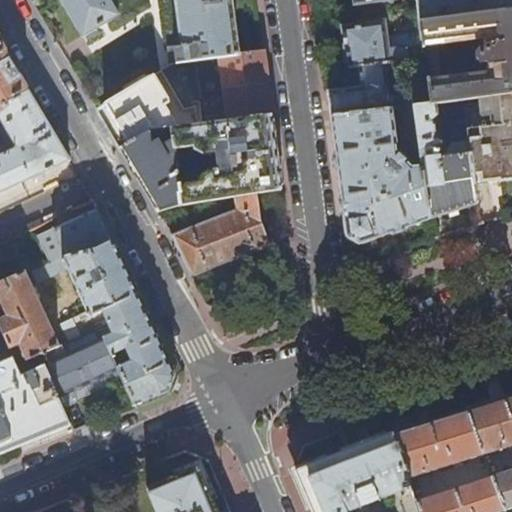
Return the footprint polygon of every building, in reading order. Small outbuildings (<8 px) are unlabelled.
[(59,0),(86,44),(117,97),(148,78),(172,64),(221,57),(237,55),(230,0),(59,0)] [(381,0),(392,0),(394,12),(417,9),(415,0),(353,0),(354,4),(381,0)] [(511,0),(415,0),(417,9),(419,23),(511,10),(511,0)] [(393,26),(419,23),(417,9),(394,12),(391,12),(393,26)] [(488,97),(511,94),(511,10),(419,23),(422,46),(423,58),(429,105),(463,100),(479,98),(488,97)] [(384,63),(423,58),(422,46),(407,47),(407,44),(391,46),(391,49),(386,50),(382,23),(343,28),(345,44),(346,50),(347,50),(350,68),(384,63)] [(17,70),(6,52),(0,55),(0,113),(11,108),(9,104),(30,92),(17,70)] [(221,57),(225,90),(267,84),(265,67),(263,52),(237,55),(221,57)] [(328,92),(331,117),(392,110),(394,109),(392,96),(388,97),(384,63),(350,68),(352,84),(352,89),(328,92)] [(177,127),(148,78),(117,97),(105,104),(129,145),(149,133),(153,131),(171,128),(177,127)] [(225,90),(229,121),(271,116),(269,98),(267,84),(225,90)] [(49,124),(30,92),(9,104),(11,108),(0,113),(0,121),(1,121),(17,148),(0,155),(0,193),(72,161),(49,124)] [(511,94),(488,97),(490,118),(491,127),(467,130),(469,144),(474,183),(498,180),(498,182),(511,180),(511,94)] [(486,118),(490,118),(488,97),(479,98),(481,114),(485,113),(486,118)] [(477,204),(474,183),(469,144),(459,145),(460,156),(440,159),(440,154),(441,152),(442,148),(437,116),(465,113),(463,100),(429,105),(414,107),(418,137),(422,168),(429,220),(452,212),(477,204)] [(408,139),(418,137),(414,107),(401,108),(404,134),(406,137),(408,139)] [(391,233),(429,220),(422,168),(412,169),(406,164),(407,161),(400,154),(397,153),(392,110),(331,117),(340,186),(347,239),(359,244),(391,233)] [(229,121),(177,127),(171,128),(175,149),(193,147),(194,150),(204,155),(215,153),(214,142),(227,141),(231,169),(235,172),(226,182),(211,170),(205,171),(198,177),(199,181),(179,183),(181,203),(214,198),(234,195),(259,192),(281,189),(276,150),(271,116),(229,121)] [(154,142),(149,133),(129,145),(120,150),(137,177),(158,212),(164,210),(181,203),(179,183),(175,149),(169,150),(163,139),(159,141),(158,140),(154,142)] [(262,223),(259,192),(234,195),(236,209),(172,236),(181,254),(192,276),(270,245),(262,223)] [(215,207),(214,198),(181,203),(164,210),(166,223),(215,207)] [(55,228),(67,258),(113,240),(104,220),(99,209),(55,228)] [(90,317),(103,311),(138,295),(123,262),(113,240),(67,258),(33,272),(37,281),(69,269),(89,313),(90,317)] [(28,361),(60,346),(27,274),(0,284),(0,299),(8,317),(0,320),(0,322),(11,349),(21,345),(28,361)] [(170,392),(175,377),(155,333),(138,295),(103,311),(114,334),(105,338),(113,356),(128,350),(133,363),(119,369),(120,372),(135,406),(153,399),(170,392)] [(96,330),(101,340),(105,338),(114,334),(103,311),(90,317),(96,330)] [(89,333),(96,330),(90,317),(89,313),(80,317),(84,327),(86,327),(89,333)] [(70,342),(81,337),(73,319),(61,324),(70,342)] [(103,380),(120,372),(119,369),(113,356),(105,338),(101,340),(47,363),(47,366),(61,398),(73,393),(94,384),(103,380)] [(65,409),(61,398),(47,366),(23,376),(15,357),(0,362),(0,446),(69,418),(65,409)] [(106,386),(103,380),(94,384),(73,393),(75,399),(106,386)] [(511,445),(511,396),(503,400),(468,410),(483,455),(511,445)] [(78,404),(65,409),(69,418),(74,431),(88,426),(78,404)] [(408,480),(483,455),(468,410),(430,422),(393,435),(408,480)] [(342,453),(296,471),(313,511),(347,511),(348,511),(404,493),(405,496),(412,493),(408,480),(393,435),(392,434),(342,453)] [(148,488),(158,511),(217,511),(198,466),(148,488)] [(511,507),(511,469),(490,477),(506,510),(511,507)] [(499,511),(506,510),(490,477),(415,502),(418,511),(499,511)]
